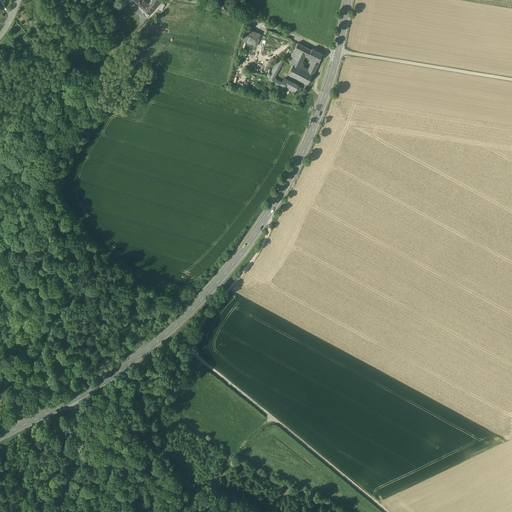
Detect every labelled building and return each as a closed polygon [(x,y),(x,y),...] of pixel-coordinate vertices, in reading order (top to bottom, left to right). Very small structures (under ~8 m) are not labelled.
[(139,0),(132,0),(137,4),(142,9),(145,6),(141,2),(139,0)] [(142,9),(137,4),(135,7),(147,19),(149,16),(142,9)] [(148,9),(145,12),(149,16),(157,7),(151,4),(147,8),(148,9)] [(260,35),(248,30),(244,41),(256,46),(260,35)] [(308,48),(298,43),(295,49),(295,50),(299,52),(305,54),(308,48)] [(323,54),(312,48),(312,50),(308,48),(305,54),(315,59),(319,61),(323,54)] [(295,50),(288,63),(293,65),(299,52),(295,50)] [(293,65),(289,72),(289,73),(289,74),(295,77),(300,66),(298,66),(301,63),(305,54),(299,52),(293,65)] [(315,59),(310,67),(315,70),(319,61),(315,59)] [(308,71),(300,66),(295,77),(308,84),(313,73),(308,71)] [(274,68),(267,81),(271,83),(274,78),(279,70),(274,68)] [(282,83),(274,78),(271,83),(279,87),(282,83)] [(282,83),(279,87),(284,90),(285,88),(286,85),(288,81),(284,79),(282,83)] [(295,84),(288,80),(288,81),(286,85),(292,88),(295,84)] [(292,88),(286,85),(285,88),(295,93),(297,90),(296,90),(292,88)]
